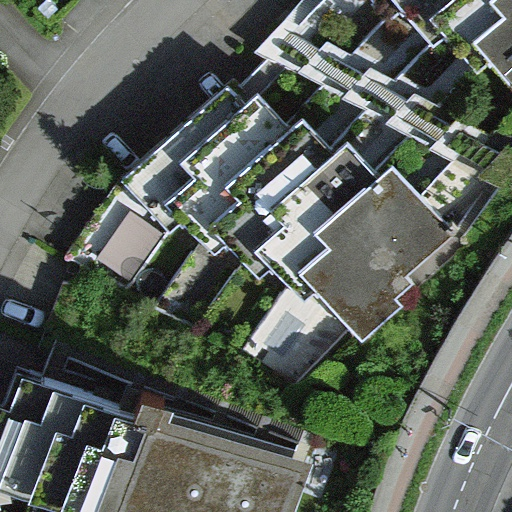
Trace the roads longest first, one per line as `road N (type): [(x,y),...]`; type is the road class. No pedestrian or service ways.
road 1 (residential): [(0,232),(77,115),(182,0)]
road 2 (tertiary): [(511,387),(452,511)]
